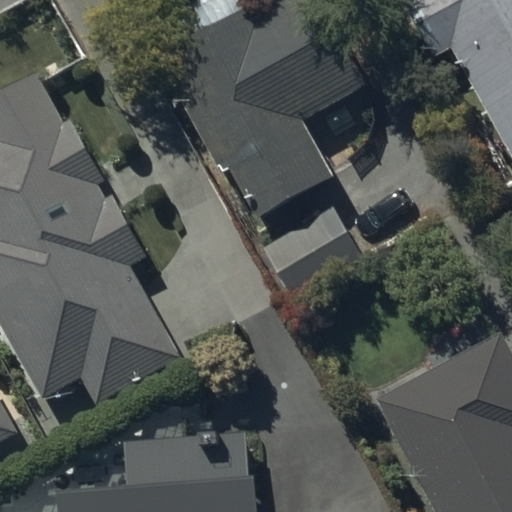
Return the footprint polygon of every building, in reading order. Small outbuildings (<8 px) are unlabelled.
[(357,76),(315,0),(258,0),(245,8),(240,0),(195,0),(149,25),(226,166),(238,159),(266,211),(329,177),(292,111),(357,76)] [(511,0),(411,0),(437,47),(453,38),(511,148),(511,0)] [(54,134),(28,85),(0,100),(0,131),(3,138),(0,139),(0,312),(42,391),(79,371),(94,398),(175,355),(124,261),(136,255),(67,127),(54,134)] [(337,208),(270,246),(297,292),(364,254),(337,208)] [(511,511),(511,370),(499,345),(388,403),(445,511),(511,511)] [(247,511),(242,436),(134,445),(138,493),(71,498),(72,511),(247,511)]
